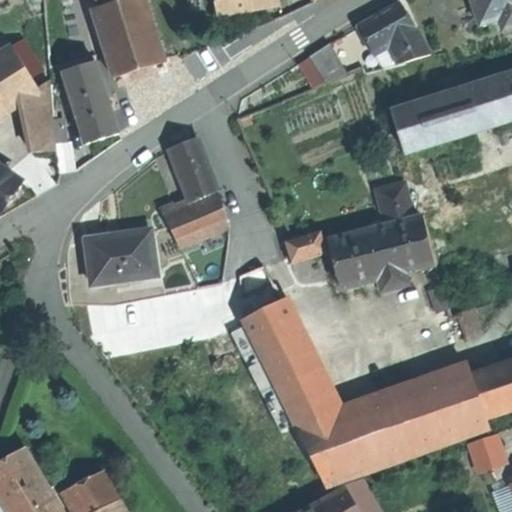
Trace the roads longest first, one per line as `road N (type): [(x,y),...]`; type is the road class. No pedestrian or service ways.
road 1 (residential): [(202,511),(54,312),(41,267),(55,217),(76,190),(207,97)]
road 2 (residential): [(207,97),(365,0)]
road 3 (residential): [(207,97),(252,208),(257,243)]
